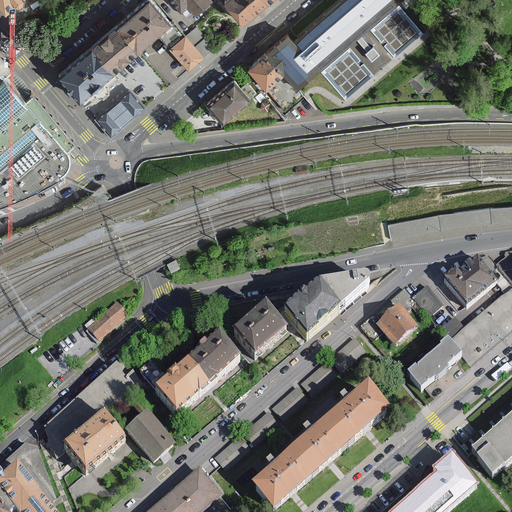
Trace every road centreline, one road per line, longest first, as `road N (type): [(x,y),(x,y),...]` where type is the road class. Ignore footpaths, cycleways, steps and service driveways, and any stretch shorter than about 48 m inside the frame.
road 1 (residential): [(127,511),(434,250)]
road 2 (unclassified): [(130,157),(399,115),(511,114)]
road 3 (residential): [(434,250),(165,308)]
road 4 (tertiary): [(326,511),(511,354)]
road 5 (unclassified): [(125,146),(299,0)]
road 6 (unclassified): [(0,451),(165,308)]
road 7 (unclassified): [(165,308),(119,176)]
